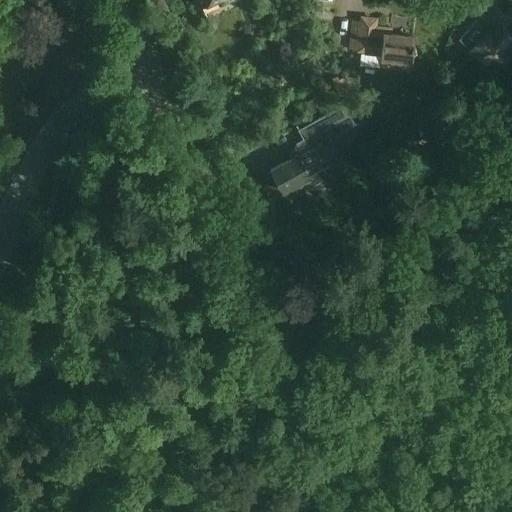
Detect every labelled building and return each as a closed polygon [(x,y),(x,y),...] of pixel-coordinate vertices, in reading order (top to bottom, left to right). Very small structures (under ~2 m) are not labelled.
[(511,47),(511,46),(511,44),(511,33),(499,23),(505,16),(492,4),(476,21),(486,30),(469,49),(494,70),(511,49),(511,47)] [(380,56),(412,60),(414,36),(391,34),(391,28),(381,27),(381,28),(374,27),(375,19),(361,18),(361,20),(352,19),(349,48),(358,49),(380,52),(380,56)] [(357,123),(347,102),(330,111),(341,131),(357,123)] [(421,123),(434,135),(444,124),(431,112),(421,123)] [(309,148),(270,170),(281,190),(292,184),(297,194),(326,178),(328,182),(348,171),(325,129),(317,134),(315,132),(304,138),(309,148)] [(35,323),(52,319),(49,306),(32,310),(35,323)]
